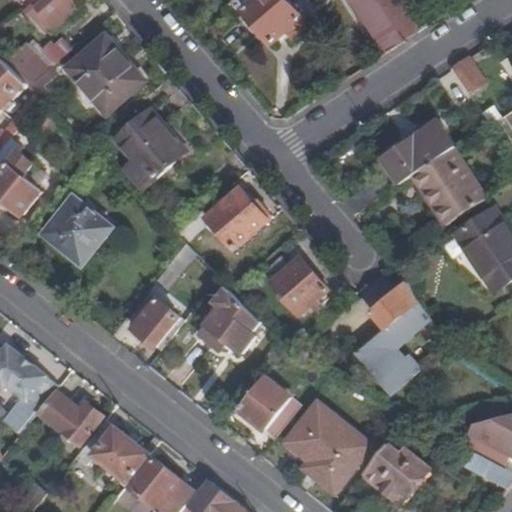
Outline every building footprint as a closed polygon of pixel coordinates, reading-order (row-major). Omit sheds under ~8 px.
[(72,0),(40,0),(25,13),(44,35),(53,28),(57,31),(77,14),(68,4),(72,0)] [(241,21),(253,35),(260,29),(275,46),(289,34),(294,39),(308,27),(303,21),(305,19),(287,0),(261,0),(246,13),(247,15),(241,21)] [(351,0),(389,55),(406,43),(377,0),(351,0)] [(377,0),(406,43),(421,33),(399,0),(377,0)] [(457,7),(452,0),(451,0),(419,22),(424,29),(457,7)] [(147,83),(109,39),(71,72),(110,116),(147,83)] [(471,60),(454,71),(471,96),(487,85),(471,60)] [(16,102),(31,87),(6,61),(0,66),(0,118),(9,109),(14,115),(21,108),(16,102)] [(46,102),(40,96),(7,135),(3,132),(0,135),(0,145),(6,151),(11,145),(46,102)] [(149,188),(188,153),(152,111),(119,140),(136,161),(129,167),(149,188)] [(492,128),(480,111),(470,117),(481,135),(492,128)] [(442,124),(418,140),(425,151),(446,137),(455,152),(459,149),(442,124)] [(386,162),(403,187),(414,180),(455,152),(446,137),(425,151),(418,140),(386,162)] [(11,145),(6,151),(0,158),(0,196),(26,217),(45,193),(28,179),(37,166),(11,145)] [(414,180),(448,229),(489,202),(455,152),(414,180)] [(369,186),(346,206),(356,218),(381,201),(369,186)] [(271,223),(244,192),(210,221),(237,252),(271,223)] [(116,230),(77,198),(48,233),(87,265),(116,230)] [(511,285),(511,229),(499,210),(459,236),(498,295),(511,285)] [(330,292),(303,261),(292,270),(283,259),(265,275),(301,317),(330,292)] [(358,356),(388,391),(420,370),(410,358),(406,361),(398,353),(433,322),(409,285),(373,316),(387,332),(358,356)] [(251,319),(223,296),(214,308),(220,313),(199,340),(222,358),(232,345),(245,355),(259,338),(255,334),(259,328),(250,320),(251,319)] [(164,352),(188,322),(160,300),(136,330),(164,352)] [(43,411),(58,392),(63,386),(12,346),(0,360),(0,385),(7,392),(11,387),(43,411)] [(420,370),(388,391),(392,397),(422,372),(420,370)] [(262,386),(289,408),(292,404),(264,381),(260,385),(262,386)] [(279,442),(298,416),(289,408),(262,386),(242,410),(269,432),(268,433),(279,442)] [(43,411),(41,414),(83,448),(107,418),(90,404),(83,412),(58,392),(43,411)] [(266,437),(268,433),(269,432),(242,410),(241,409),(237,413),(266,437)] [(343,428),(320,409),(292,444),(316,463),(310,471),(338,493),(373,447),(346,426),(343,428)] [(511,411),(480,420),(467,447),(509,469),(511,465),(511,411)] [(83,453),(93,461),(118,429),(108,421),(83,453)] [(125,486),(128,488),(140,473),(139,472),(153,455),(118,429),(93,461),(98,464),(101,464),(104,463),(124,479),(124,484),(125,486)] [(404,457),(391,447),(366,477),(397,502),(403,495),(411,501),(434,472),(408,452),(404,457)] [(489,461),(472,453),(467,464),(483,472),(489,461)] [(162,511),(185,511),(191,505),(200,493),(156,459),(133,489),(162,511)] [(511,472),(497,465),(489,479),(511,491),(511,490),(511,472)] [(185,511),(251,511),(213,481),(193,506),(191,505),(185,511)] [(24,501),(28,511),(36,511),(50,494),(38,484),(24,501)]
